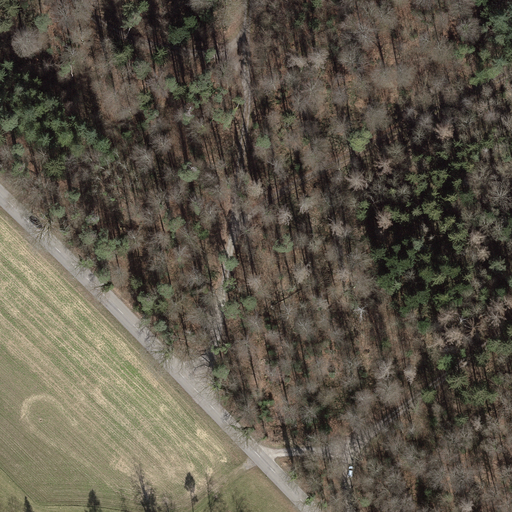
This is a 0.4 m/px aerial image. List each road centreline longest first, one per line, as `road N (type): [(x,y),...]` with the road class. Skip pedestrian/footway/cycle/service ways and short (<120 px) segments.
road 1 (tertiary): [(314,511),(0,193)]
road 2 (track): [(193,381),(206,365),(232,230),(248,0)]
road 3 (track): [(511,71),(271,197),(232,230)]
road 4 (track): [(247,48),(198,53),(126,39),(77,0)]
road 5 (track): [(374,430),(511,327)]
